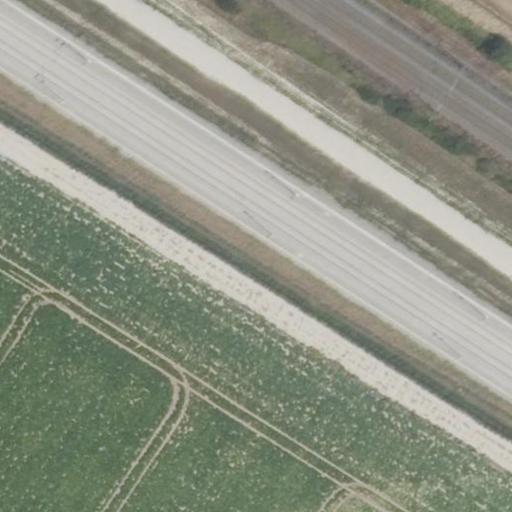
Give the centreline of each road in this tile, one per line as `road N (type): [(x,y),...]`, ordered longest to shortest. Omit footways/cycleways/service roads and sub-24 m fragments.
road 1 (track): [(511,459),(0,140)]
road 2 (track): [(119,0),(511,264)]
